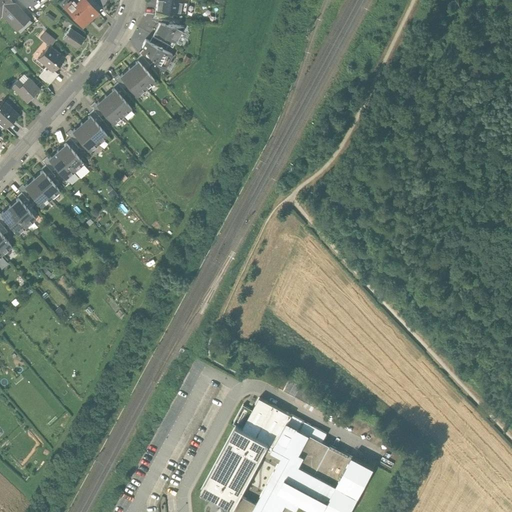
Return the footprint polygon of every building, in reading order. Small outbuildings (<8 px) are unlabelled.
[(29,21),(9,0),(0,0),(0,12),(0,13),(17,32),(29,21)] [(31,4),(27,0),(18,0),(26,8),(31,4)] [(85,0),(74,0),(74,1),(73,0),(71,0),(71,1),(72,2),(66,7),(78,21),(82,24),(89,18),(90,19),(96,13),(97,13),(86,1),(85,0)] [(102,10),(93,0),(86,0),(86,1),(97,13),(96,13),(97,14),(102,10)] [(187,1),(179,0),(157,0),(156,12),(185,16),(187,1)] [(156,12),(155,18),(172,20),(173,14),(156,12)] [(47,14),(44,18),(52,24),(55,20),(47,14)] [(184,28),(160,24),(155,33),(176,44),(184,28)] [(84,39),(71,30),(71,29),(63,40),(64,41),(64,40),(77,48),(77,49),(77,50),(84,39),(84,38),(84,39)] [(176,44),(155,33),(152,38),(168,47),(173,49),(176,44)] [(55,41),(45,34),(40,41),(49,47),(50,48),(55,41)] [(168,47),(152,38),(150,43),(157,47),(162,48),(162,50),(166,52),(168,47)] [(150,43),(146,41),(142,48),(144,51),(147,54),(146,56),(151,58),(154,63),(163,73),(172,56),(166,52),(162,50),(162,48),(157,47),(150,43)] [(50,48),(49,47),(38,60),(48,68),(53,73),(54,72),(64,59),(50,48)] [(151,58),(146,56),(147,54),(144,51),(139,54),(141,57),(150,67),(154,63),(151,58)] [(150,68),(141,57),(137,61),(138,62),(146,71),(150,68)] [(138,62),(129,70),(146,90),(155,82),(146,71),(138,62)] [(53,73),(48,68),(40,78),(50,86),(58,76),(54,72),(53,73)] [(146,90),(129,70),(120,78),(128,87),(137,98),(146,90)] [(24,74),(18,81),(22,85),(28,79),(24,74)] [(120,78),(119,77),(114,80),(118,85),(123,91),(128,87),(120,78)] [(39,90),(28,79),(22,85),(18,81),(13,87),(28,103),(39,90)] [(123,91),(118,85),(113,89),(114,90),(122,99),(127,95),(123,91)] [(122,99),(114,90),(105,98),(122,118),(131,110),(122,99)] [(122,118),(105,98),(96,106),(104,115),(113,125),(122,118)] [(19,115),(4,101),(0,105),(0,122),(6,128),(19,115)] [(96,106),(95,104),(90,108),(94,112),(99,119),(104,115),(96,106)] [(99,119),(94,112),(89,116),(90,117),(98,126),(103,123),(99,119)] [(98,126),(90,117),(81,125),(98,145),(107,137),(98,126)] [(98,145),(81,125),(72,133),(80,142),(89,153),(98,145)] [(72,133),(71,132),(66,135),(70,139),(76,146),(80,142),(72,133)] [(76,146),(70,139),(65,143),(66,145),(74,154),(79,150),(76,146)] [(74,154),(66,145),(57,153),(74,172),(83,165),(74,154)] [(74,172),(57,153),(48,160),(56,169),(65,180),(74,172)] [(48,160),(47,159),(42,163),(46,167),(52,173),(56,169),(48,160)] [(55,177),(46,167),(41,171),(42,172),(50,181),(55,177)] [(50,181),(42,172),(33,180),(51,200),(60,192),(50,181)] [(51,200),(33,180),(24,188),(32,197),(41,208),(51,200)] [(24,188),(23,186),(18,190),(22,194),(28,201),(32,197),(24,188)] [(28,201),(22,194),(17,198),(18,199),(26,208),(31,205),(28,201)] [(26,208),(18,199),(9,207),(26,227),(36,219),(26,208)] [(26,227),(9,207),(0,215),(8,224),(17,235),(26,227)] [(0,215),(0,214),(0,223),(4,228),(8,224),(0,215)] [(2,236),(0,233),(0,251),(2,255),(12,247),(2,236)] [(284,393),(291,381),(283,377),(277,389),(284,393)] [(293,417),(259,399),(252,412),(246,409),(235,429),(268,447),(275,450),(293,417)] [(350,511),(367,483),(374,469),(325,443),(328,436),(293,417),(275,450),(274,453),(281,457),(255,505),(241,497),(232,511),(294,511),(299,502),(317,511),(350,511)] [(199,495),(231,511),(232,511),(241,497),(268,447),(235,429),(199,495)] [(380,470),(374,469),(367,483),(372,485),(380,470)]
